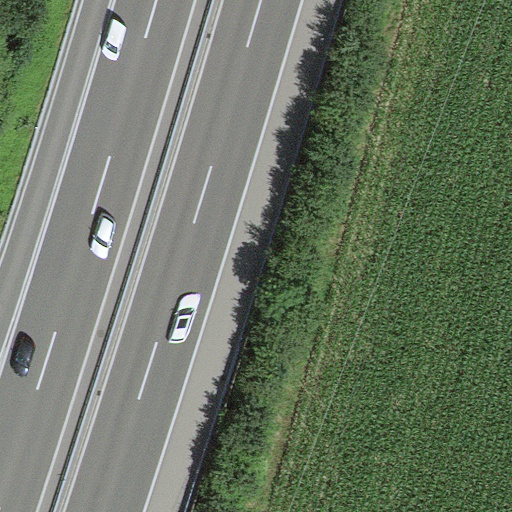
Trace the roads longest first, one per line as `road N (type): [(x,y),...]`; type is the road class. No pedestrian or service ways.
road 1 (motorway): [(103,511),(262,0)]
road 2 (motorway): [(157,0),(0,509)]
road 3 (motorway): [(153,0),(0,323)]
